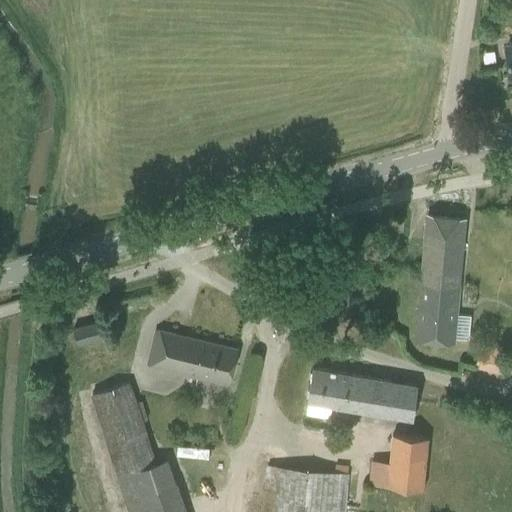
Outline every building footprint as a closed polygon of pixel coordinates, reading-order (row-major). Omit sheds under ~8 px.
[(415,340),(452,343),(465,218),(428,215),(415,340)] [(73,328),(77,343),(103,336),(99,321),(73,328)] [(151,348),(147,364),(198,376),(198,374),(229,382),(233,368),(237,349),(156,329),(151,348)] [(478,346),(477,367),(503,369),(504,347),(478,346)] [(312,367),(306,401),(412,419),(417,384),(312,367)] [(128,381),(92,393),(98,412),(117,473),(154,462),(128,381)] [(387,484),(387,487),(423,491),(428,437),(392,434),(389,461),(371,459),(368,482),(387,484)] [(267,465),(262,511),(342,511),(347,473),(267,465)]
